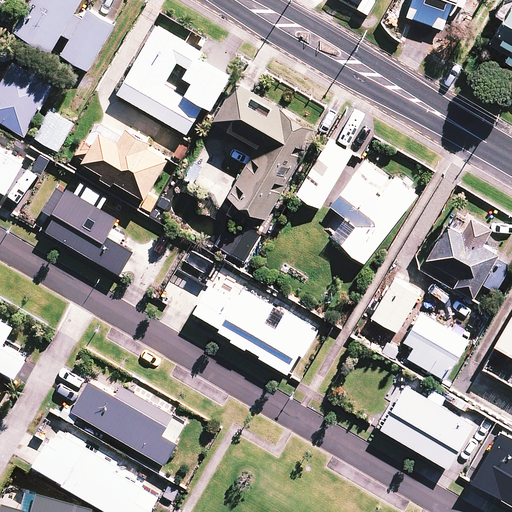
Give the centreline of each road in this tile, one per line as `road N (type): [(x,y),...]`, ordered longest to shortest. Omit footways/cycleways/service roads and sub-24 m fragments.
road 1 (residential): [(455,511),(86,298)]
road 2 (tertiary): [(245,0),(511,158)]
road 3 (residential): [(0,453),(86,298)]
